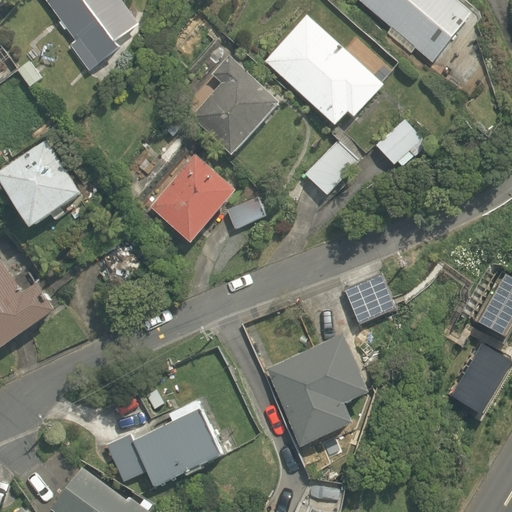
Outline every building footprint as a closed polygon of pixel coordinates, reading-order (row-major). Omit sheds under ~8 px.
[(44,0),(74,38),(66,45),(86,70),(116,47),(111,42),(136,22),(119,0),(44,0)] [(459,0),(351,0),(434,65),(475,12),(459,0)] [(386,78),(303,6),(261,58),(342,128),(386,78)] [(0,82),(15,72),(0,51),(0,82)] [(229,156),(282,101),(230,51),(177,106),(229,156)] [(430,130),(401,111),(374,151),(403,170),(430,130)] [(352,157),(306,120),(277,156),(323,192),(352,157)] [(47,140),(0,168),(0,188),(24,227),(80,193),(47,140)] [(186,243),(232,186),(190,152),(143,209),(186,243)] [(232,229),(267,214),(259,194),(224,209),(232,229)] [(10,259),(0,244),(0,243),(0,342),(57,306),(40,279),(36,281),(18,254),(10,259)] [(343,336),(265,366),(297,443),(349,421),(341,403),(366,392),(343,336)] [(170,421),(126,444),(149,489),(223,451),(194,395),(165,410),(170,421)] [(149,511),(79,466),(46,511),(47,511),(149,511)] [(0,511),(26,511),(18,499),(0,509),(0,511)]
